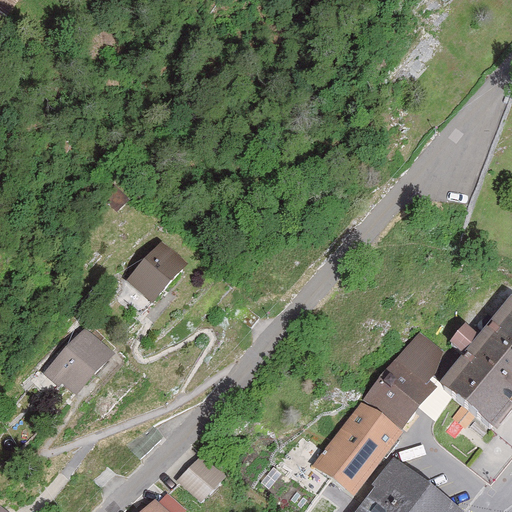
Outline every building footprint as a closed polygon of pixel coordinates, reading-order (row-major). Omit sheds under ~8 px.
[(160,252),(129,287),(155,310),(186,275),(160,252)] [(86,341),(51,377),(76,402),(112,366),(86,341)] [(358,405),(395,435),(431,392),(394,362),(358,405)] [(353,410),(299,475),(338,506),(391,441),(353,410)] [(201,463),(175,487),(195,509),(222,485),(201,463)] [(452,511),(399,471),(367,511),(452,511)]
